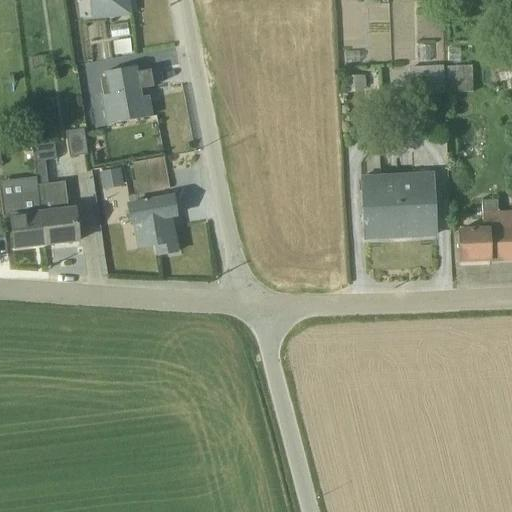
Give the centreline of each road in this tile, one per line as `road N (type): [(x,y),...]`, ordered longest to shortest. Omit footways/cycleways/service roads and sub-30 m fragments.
road 1 (unclassified): [(258,306),(232,257),(181,0)]
road 2 (unclassified): [(0,290),(258,306)]
road 3 (unclassified): [(258,306),(511,298)]
road 4 (unclassified): [(309,511),(258,306)]
